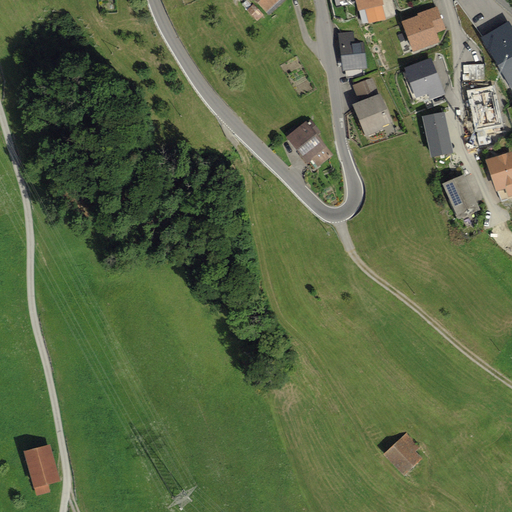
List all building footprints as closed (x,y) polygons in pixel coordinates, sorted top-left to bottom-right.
[(241,0),(262,20),(280,0),(241,0)] [(333,0),(334,2),(342,0),(347,0),(351,13),(365,9),(367,17),(383,13),(380,0),(333,0)] [(443,28),(436,8),(418,13),(419,16),(404,22),(413,49),(437,41),(434,31),(443,28)] [(511,30),(509,26),(485,39),(511,86),(511,30)] [(354,35),(338,37),(342,72),(368,69),(365,43),(355,44),(354,35)] [(443,93),(430,59),(407,68),(417,95),(428,91),(431,98),(443,93)] [(487,64),(470,65),(471,80),(488,79),(487,64)] [(361,105),(350,109),(361,137),(392,125),(375,79),(354,87),(361,105)] [(443,113),(424,117),(432,155),(451,151),(443,113)] [(306,120),(281,142),(304,168),(311,161),(319,170),(337,154),(306,120)] [(506,200),(511,197),(511,152),(481,164),(492,193),(502,190),(506,200)] [(478,210),(462,175),(437,186),(453,222),(478,210)] [(421,446),(407,431),(380,458),(399,478),(419,458),(414,453),(421,446)] [(50,445),(27,453),(41,495),(53,491),(50,484),(62,480),(50,445)]
